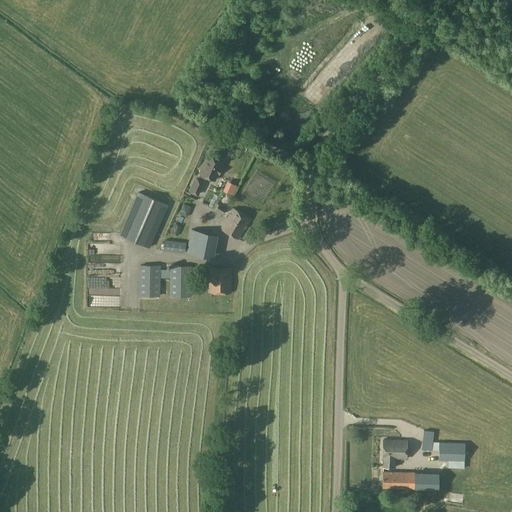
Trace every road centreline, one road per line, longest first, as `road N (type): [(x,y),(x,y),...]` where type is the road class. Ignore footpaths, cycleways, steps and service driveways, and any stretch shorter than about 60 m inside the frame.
road 1 (unclassified): [(334,511),(343,275),(309,224),(311,162),(446,0)]
road 2 (track): [(343,275),(511,376)]
